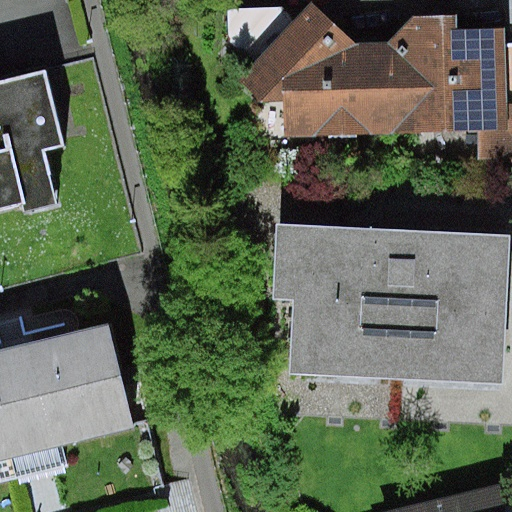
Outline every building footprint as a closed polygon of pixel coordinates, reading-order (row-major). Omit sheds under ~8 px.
[(347,54),(304,24),(248,82),(280,106),(284,129),(449,129),(444,36),(442,22),(413,27),(390,55),(347,54)] [(510,32),(444,36),(449,129),(484,127),(486,155),(511,153),(511,47),(511,48),(510,32)] [(0,214),(19,210),(20,217),(52,210),(39,158),(57,153),(40,82),(0,89),(0,214)] [(502,378),(509,245),(280,232),(275,312),(318,314),(315,367),(502,378)] [(96,341),(0,367),(0,460),(121,429),(96,341)]
